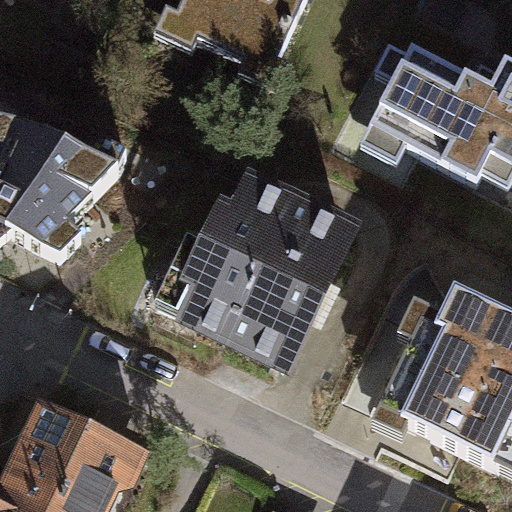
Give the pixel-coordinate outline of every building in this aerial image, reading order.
[(164,17),(153,41),(194,60),(199,48),(240,67),(235,79),(277,98),(288,74),(276,68),(307,0),(185,0),(175,22),(164,17)] [(413,56),(370,139),(476,194),(492,165),(511,175),(511,76),(509,75),(497,99),(413,56)] [(20,149),(0,190),(0,259),(46,276),(120,204),(20,149)] [(189,301),(174,333),(296,391),(368,242),(246,182),(229,216),(221,212),(180,297),(189,301)] [(451,277),(466,239),(434,226),(418,263),(451,277)] [(369,431),(397,445),(406,443),(431,455),(450,465),(453,457),(490,475),(493,470),(511,479),(511,329),(455,301),(444,324),(417,311),(401,345),(410,349),(369,431)] [(114,511),(115,510),(127,504),(142,469),(34,417),(0,489),(0,511),(114,511)]
